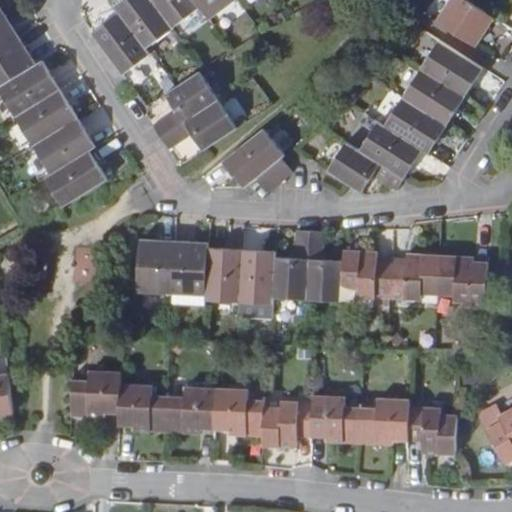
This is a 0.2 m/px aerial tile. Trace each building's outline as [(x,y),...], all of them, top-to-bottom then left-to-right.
[(175,29),(153,0),(125,0),(116,7),(121,13),(148,49),(175,29)] [(196,0),(153,0),(175,29),(202,8),(196,0)] [(237,0),(196,0),(202,8),(211,20),(237,0)] [(467,0),(452,0),(438,22),(477,48),(496,18),(467,0)] [(0,49),(20,37),(1,8),(0,8),(0,49)] [(121,13),(93,34),(125,75),(153,56),(148,49),(121,13)] [(0,89),(38,66),(20,37),(0,49),(0,89)] [(441,40),(423,69),(467,97),(485,69),(441,40)] [(0,89),(18,118),(62,91),(44,62),(38,66),(0,89)] [(467,97),(423,69),(405,98),(449,126),(467,97)] [(179,112),(156,127),(164,138),(221,100),(203,72),(178,89),(169,95),(179,112)] [(36,147),(80,119),(62,91),(18,118),(36,147)] [(449,126),(405,98),(386,126),(425,150),(430,154),(449,126)] [(221,100),(164,138),(172,152),(195,136),(205,152),(240,129),(221,100)] [(54,176),(92,153),(98,149),(80,119),(36,147),(54,176)] [(386,126),(380,122),(362,151),(406,179),(425,150),(386,126)] [(287,157),(266,130),(225,163),(234,174),(246,189),(260,179),(283,161),(287,157)] [(362,151),(349,142),(330,172),(351,185),(364,193),(374,176),(398,192),(406,179),(362,151)] [(47,180),(64,209),(109,180),(92,153),(54,176),(47,180)] [(295,176),(283,161),(260,179),(273,194),(295,176)] [(310,301),(313,232),(299,231),(297,260),(277,258),(275,299),(310,301)] [(326,260),(328,233),(313,232),(310,301),(344,303),(344,287),(346,261),(326,260)] [(140,293),(175,295),(177,242),(143,241),(140,293)] [(177,242),(175,295),(208,296),(211,249),(211,244),(177,242)] [(242,304),(245,251),(211,249),(208,296),(208,302),(242,304)] [(275,305),(275,299),(277,258),(277,253),(245,251),(242,304),(275,305)] [(379,253),(346,251),(346,261),(344,287),(361,288),(361,298),(393,300),(394,264),(379,264),(379,253)] [(394,264),(395,254),(379,253),(379,264),(394,264)] [(411,255),(395,254),(394,264),(410,265),(411,255)] [(442,292),(444,257),(411,255),(410,265),(394,264),(393,300),(424,302),(425,291),(442,292)] [(475,259),(444,257),(442,292),(459,293),(458,303),(489,305),(491,270),(475,269),(475,259)] [(361,288),(344,287),(344,303),(360,304),(361,298),(361,288)] [(91,382),(75,380),(73,417),(104,418),(105,409),(122,410),(123,386),(123,374),(92,373),(91,382)] [(0,416),(15,415),(11,378),(0,379),(0,416)] [(155,386),(123,386),(122,410),(121,421),(136,422),(136,432),(169,434),(170,399),(155,398),(155,386)] [(187,399),(170,399),(169,434),(201,435),(202,425),(218,425),(219,390),(187,389),(187,399)] [(219,390),(218,425),(232,426),(232,436),(265,438),(266,414),(267,403),(248,402),(248,391),(219,390)] [(329,443),(362,444),(363,409),(346,408),(346,398),(315,396),(315,404),(314,433),(330,433),(329,443)] [(363,409),(362,444),(395,446),(395,436),(411,437),(412,409),(412,401),(380,399),(380,409),(363,409)] [(265,438),(265,447),(297,448),(297,440),(314,440),(314,433),(315,404),(283,402),(283,414),(266,414),(265,438)] [(411,437),(410,444),(427,445),(426,454),(458,456),(460,421),(442,420),(442,410),(412,409),(411,437)] [(511,410),(487,425),(508,465),(511,463),(511,410)]
